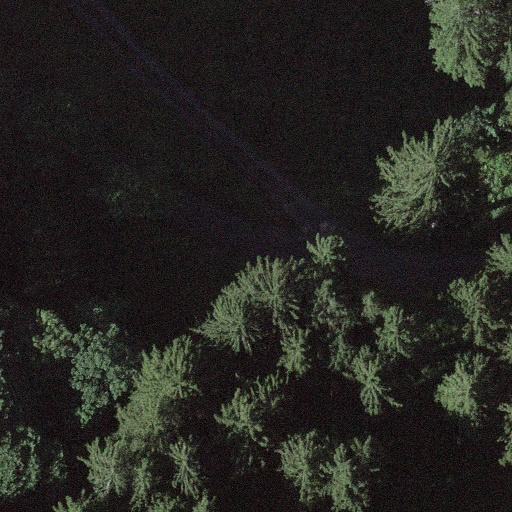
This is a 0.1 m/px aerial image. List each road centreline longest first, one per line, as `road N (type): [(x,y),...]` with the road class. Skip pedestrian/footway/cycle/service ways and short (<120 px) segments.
road 1 (track): [(511,290),(400,277),(207,230),(0,114)]
road 2 (track): [(400,277),(207,149),(71,0)]
